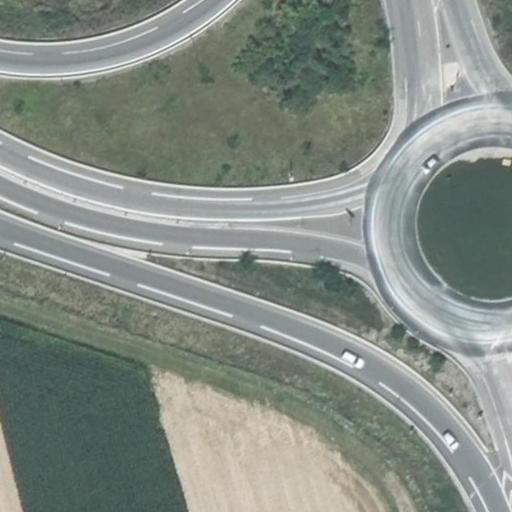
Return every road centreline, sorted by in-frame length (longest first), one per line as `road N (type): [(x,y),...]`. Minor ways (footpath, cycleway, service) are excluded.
road 1 (trunk): [(0,229),(254,315),(378,370),(452,432),(500,511)]
road 2 (track): [(404,511),(372,457),(299,404),(0,302)]
road 3 (trunk): [(0,187),(116,227),(350,254),(414,291)]
road 4 (trunk): [(405,174),(323,207),(199,211),(70,186),(0,156)]
road 5 (trunk): [(229,0),(175,35),(109,59),(51,67),(0,61)]
road 6 (trunk): [(416,0),(425,86),(421,152)]
road 7 (trunk): [(511,120),(485,82),(452,0)]
road 8 (trunk): [(405,174),(391,234),(414,291)]
